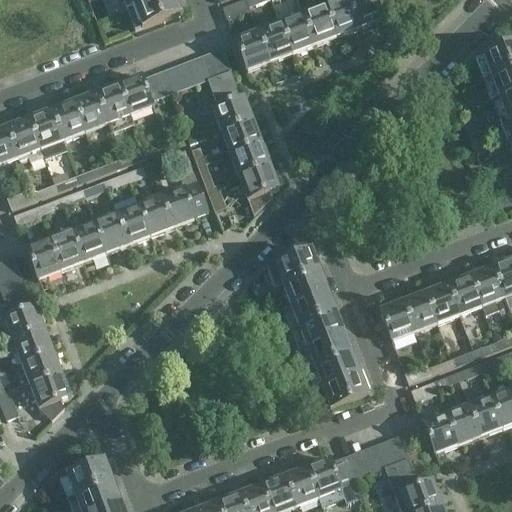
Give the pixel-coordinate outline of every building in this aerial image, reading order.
[(121,0),(127,13),(160,0),(121,0)] [(160,0),(127,13),(135,34),(180,17),(173,0),(160,0)] [(252,0),(245,3),(248,11),(271,3),(269,0),(252,0)] [(345,0),(324,8),(336,40),(358,31),(346,0),(345,0)] [(346,0),(358,31),(381,22),(372,0),(346,0)] [(222,12),(226,24),(250,15),(248,11),(245,3),(222,12)] [(302,17),(314,48),(336,40),(324,8),(302,17)] [(280,26),(292,57),(314,48),(302,17),(280,26)] [(258,34),(270,65),(292,57),(280,26),(258,34)] [(235,43),(247,74),(270,65),(258,34),(235,43)] [(511,49),(475,64),(483,85),(511,73),(511,49)] [(222,53),(211,57),(229,106),(241,102),(222,53)] [(211,57),(200,61),(208,84),(207,84),(217,110),(229,106),(211,57)] [(200,61),(189,65),(197,89),(207,84),(208,84),(200,61)] [(189,65),(177,70),(186,93),(197,89),(189,65)] [(177,70),(166,74),(174,98),(186,93),(177,70)] [(511,73),(483,85),(491,105),(511,97),(511,73)] [(166,74),(154,79),(163,102),(174,98),(166,74)] [(154,110),(152,106),(143,83),(142,79),(118,88),(130,119),(154,110)] [(152,106),(163,102),(154,79),(143,83),(152,106)] [(134,129),(130,119),(118,88),(96,96),(108,128),(111,137),(134,129)] [(85,136),(108,128),(96,96),(73,105),(85,136)] [(511,97),(491,105),(499,126),(511,121),(511,97)] [(212,112),(221,136),(252,124),(244,100),(241,102),(229,106),(217,110),(212,112)] [(62,145),(85,136),(73,105),(50,113),(62,145)] [(66,154),(62,145),(50,113),(28,122),(40,153),(43,162),(66,154)] [(511,121),(499,126),(507,147),(511,144),(511,121)] [(17,162),(40,153),(28,122),(5,130),(17,162)] [(221,136),(229,158),(261,146),(252,124),(221,136)] [(0,168),(17,162),(5,130),(0,131),(0,168)] [(229,158),(238,180),(269,169),(261,146),(229,158)] [(191,155),(197,170),(206,167),(200,152),(191,155)] [(121,164),(124,172),(147,164),(144,155),(121,164)] [(185,155),(172,159),(181,183),(194,178),(185,155)] [(99,172),(102,181),(124,172),(121,164),(99,172)] [(197,170),(205,193),(214,189),(206,167),(197,170)] [(269,169),(238,180),(253,222),(274,201),(272,194),(278,192),(269,169)] [(76,181),(79,189),(102,181),(99,172),(76,181)] [(126,178),(130,186),(145,180),(142,172),(126,178)] [(104,186),(107,195),(130,186),(126,178),(104,186)] [(53,189),(57,198),(79,189),(76,181),(53,189)] [(81,195),(85,204),(107,195),(104,186),(81,195)] [(161,200),(173,232),(196,223),(195,220),(208,215),(197,187),(184,192),(184,191),(160,200),(161,200)] [(31,198),(34,207),(57,198),(53,189),(31,198)] [(205,193),(214,217),(227,213),(218,189),(214,190),(214,189),(205,193)] [(7,203),(12,215),(34,207),(31,198),(30,195),(7,203)] [(59,204),(62,212),(85,204),(81,195),(59,204)] [(138,209),(150,240),(173,232),(161,200),(138,209)] [(37,212),(40,221),(62,212),(59,204),(37,212)] [(116,217),(128,249),(150,240),(138,209),(116,217)] [(14,221),(18,233),(41,224),(40,221),(37,212),(14,221)] [(93,226),(105,258),(128,249),(116,217),(93,226)] [(71,234),(83,266),(105,258),(93,226),(71,234)] [(48,243),(60,275),(83,266),(71,234),(48,243)] [(25,252),(37,283),(60,275),(48,243),(25,252)] [(267,273),(275,294),(319,277),(311,256),(267,273)] [(2,266),(22,314),(33,310),(14,262),(2,266)] [(503,303),(511,299),(511,263),(491,272),(503,303)] [(0,294),(9,319),(22,314),(2,266),(0,266),(0,294)] [(481,312),(503,303),(491,272),(469,280),(481,312)] [(275,294),(283,315),(327,298),(319,277),(275,294)] [(458,320),(481,312),(469,280),(446,289),(458,320)] [(436,329),(458,320),(446,289),(424,298),(436,329)] [(283,315),(291,335),(335,318),(327,298),(283,315)] [(414,337),(436,329),(424,298),(402,306),(414,337)] [(391,346),(414,337),(402,306),(379,315),(391,346)] [(3,321),(11,344),(43,331),(35,309),(33,310),(22,314),(9,319),(3,321)] [(291,335),(299,356),(343,339),(335,318),(291,335)] [(11,344),(20,367),(53,355),(43,331),(11,344)] [(499,332),(491,335),(495,345),(503,342),(499,332)] [(299,356),(307,377),(351,360),(343,339),(299,356)] [(511,340),(494,347),(498,355),(511,349),(511,340)] [(472,356),(475,364),(498,355),(494,347),(472,356)] [(20,367),(29,390),(61,378),(53,355),(20,367)] [(450,364),(453,373),(475,364),(472,356),(450,364)] [(511,356),(500,361),(503,369),(511,365),(511,356)] [(307,377),(314,397),(359,380),(351,360),(307,377)] [(477,370),(481,378),(503,369),(500,361),(477,370)] [(428,373),(431,381),(453,373),(450,364),(428,373)] [(404,378),(408,390),(431,381),(428,373),(426,369),(404,378)] [(455,378),(458,387),(481,378),(477,370),(455,378)] [(38,413),(51,425),(63,413),(60,404),(70,400),(61,378),(29,390),(38,413)] [(433,387),(437,399),(438,398),(437,395),(458,387),(455,378),(433,387)] [(359,380),(314,397),(323,419),(367,402),(365,398),(359,380)] [(411,396),(415,407),(437,399),(433,387),(411,396)] [(489,401),(502,433),(511,429),(511,392),(489,401)] [(0,401),(0,408),(7,425),(18,421),(9,398),(6,399),(0,401)] [(467,410),(480,442),(502,433),(489,401),(467,410)] [(445,418),(457,450),(480,442),(467,410),(445,418)] [(422,427),(434,459),(457,450),(445,418),(422,427)] [(389,471),(400,497),(430,485),(411,436),(329,467),(340,497),(342,496),(345,502),(358,497),(353,485),(389,471)] [(319,504),(340,497),(329,467),(328,463),(307,471),(319,504)] [(58,484),(66,505),(110,488),(102,466),(58,484)] [(296,511),(299,511),(319,504),(307,471),(284,480),(296,511)] [(270,511),(296,511),(284,480),(262,488),(270,511)] [(400,497),(405,511),(429,511),(440,508),(431,485),(430,485),(400,497)] [(68,511),(107,511),(118,508),(110,488),(66,505),(68,511)] [(245,511),(270,511),(262,488),(240,496),(245,511)] [(219,511),(245,511),(240,496),(217,505),(219,511)]
